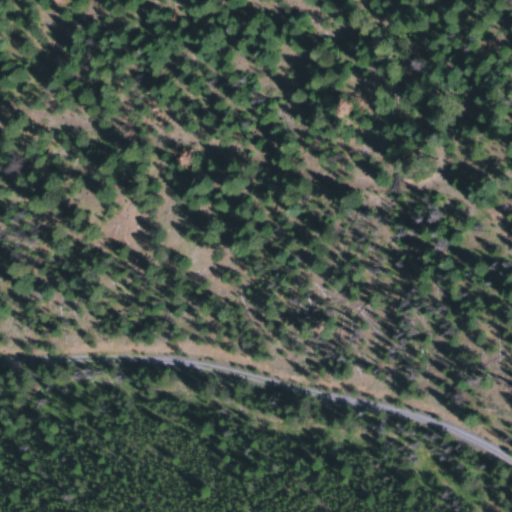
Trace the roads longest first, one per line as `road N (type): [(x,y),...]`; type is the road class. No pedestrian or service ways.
road 1 (track): [(511,303),(126,152),(0,125)]
road 2 (track): [(511,438),(364,361),(257,343),(0,362)]
